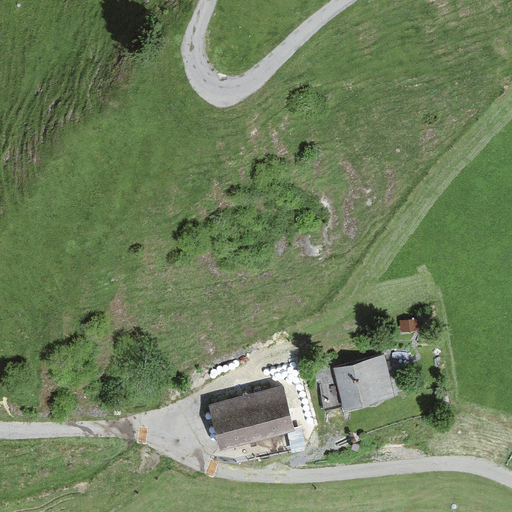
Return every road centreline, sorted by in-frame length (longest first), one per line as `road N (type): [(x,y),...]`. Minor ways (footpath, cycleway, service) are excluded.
road 1 (track): [(0,435),(132,432),(219,474),(286,481),(479,465),(511,483)]
road 2 (track): [(349,0),(239,90),(206,85),(191,45),(215,0)]
